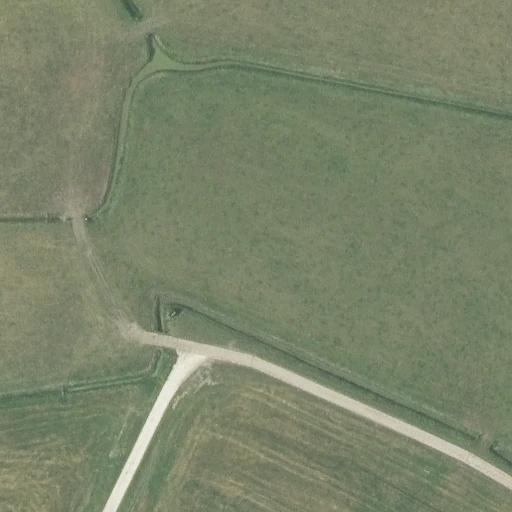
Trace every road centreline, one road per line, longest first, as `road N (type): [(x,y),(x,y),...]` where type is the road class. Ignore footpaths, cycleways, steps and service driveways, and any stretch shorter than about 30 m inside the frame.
road 1 (track): [(511,488),(240,356),(141,335),(99,285),(71,206),(122,46),(192,7)]
road 2 (track): [(189,347),(109,511)]
